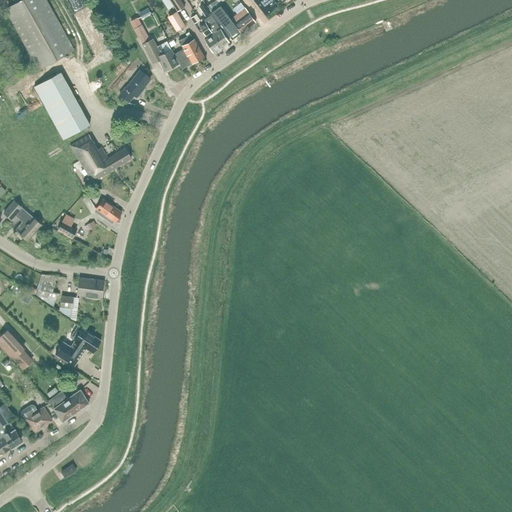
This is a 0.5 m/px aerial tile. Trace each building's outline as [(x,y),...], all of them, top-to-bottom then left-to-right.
[(45,0),(21,0),(5,9),(38,70),(74,50),(45,0)] [(165,0),(157,0),(162,9),(168,5),(165,0)] [(179,0),(168,0),(177,12),(184,7),(179,0)] [(230,19),(220,6),(215,0),(207,6),(211,12),(229,37),(238,30),(230,19)] [(272,10),(277,6),(272,0),(252,0),(265,16),(272,10)] [(211,13),(205,4),(200,8),(205,16),(211,13)] [(241,34),(255,22),(244,8),(232,17),(230,19),(238,30),(241,34)] [(176,12),(167,18),(175,32),(185,27),(176,12)] [(196,15),(191,18),(194,24),(200,20),(196,15)] [(218,27),(214,22),(211,16),(204,21),(205,22),(203,23),(220,48),(229,43),(220,29),(217,31),(215,29),(218,27)] [(166,42),(161,45),(156,47),(152,39),(150,40),(137,17),(130,21),(134,29),(150,59),(156,56),(164,72),(178,64),(173,54),(170,49),(167,44),(166,42)] [(219,49),(220,48),(203,23),(198,26),(201,30),(205,36),(208,34),(209,36),(204,39),(213,53),(214,52),(215,53),(217,54),(220,52),(220,50),(219,49)] [(159,27),(162,36),(169,34),(166,25),(159,27)] [(182,39),(194,61),(204,57),(194,39),(193,40),(189,32),(185,34),(187,37),(182,39)] [(192,63),(194,61),(182,39),(179,41),(183,49),(174,54),(182,68),(188,65),(189,65),(192,64),(192,63)] [(136,97),(150,79),(139,70),(126,88),(125,87),(119,95),(129,102),(134,95),(136,97)] [(63,139),(90,125),(60,72),(34,87),(63,139)] [(10,118),(16,116),(8,98),(3,101),(10,118)] [(20,106),(13,108),(15,115),(22,113),(20,106)] [(92,182),(131,158),(125,148),(108,158),(100,147),(97,149),(89,135),(70,146),(92,182)] [(121,212),(103,199),(96,209),(107,217),(106,218),(106,220),(111,223),(113,223),(114,221),(115,222),(121,212)] [(15,230),(27,241),(41,226),(13,201),(3,213),(10,220),(14,216),(21,222),(15,230)] [(76,229),(70,226),(74,219),(66,214),(57,230),(71,238),(76,229)] [(42,284),(43,280),(54,283),(56,276),(41,274),(38,283),(37,283),(36,289),(35,291),(31,290),(30,292),(39,297),(53,306),(57,293),(52,292),(54,286),(42,284)] [(102,281),(78,278),(76,295),(101,298),(102,281)] [(24,293),(19,299),(26,304),(31,297),(24,293)] [(60,307),(59,307),(59,310),(70,319),(72,309),(73,297),(61,296),(60,307)] [(0,335),(0,345),(22,371),(34,360),(24,349),(7,329),(0,335)] [(100,341),(82,329),(74,340),(75,341),(71,347),(63,342),(55,354),(74,367),(86,348),(93,353),(100,341)] [(24,379),(18,370),(12,374),(18,383),(24,379)] [(44,395),(51,391),(49,387),(42,391),(44,395)] [(62,422),(89,404),(80,390),(67,399),(62,392),(49,401),(54,409),(62,422)] [(13,427),(9,421),(14,418),(4,403),(0,405),(0,438),(7,450),(11,448),(22,441),(13,426),(13,427)] [(28,418),(34,414),(36,412),(36,409),(35,407),(34,405),(31,405),(29,406),(22,410),(21,412),(20,414),(21,416),(23,418),(25,418),(28,418)] [(34,432),(52,421),(43,408),(26,419),(34,432)] [(65,479),(76,470),(72,464),(60,472),(65,479)]
